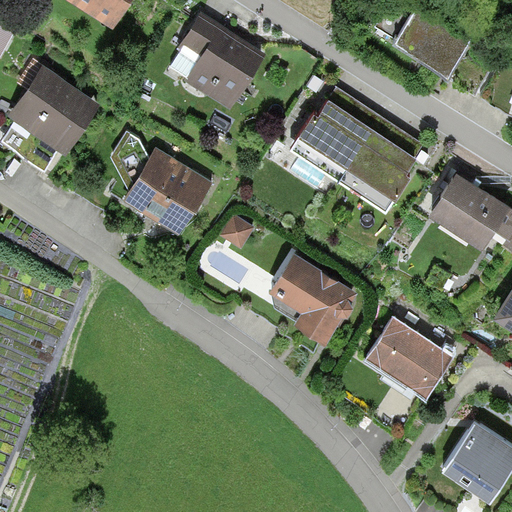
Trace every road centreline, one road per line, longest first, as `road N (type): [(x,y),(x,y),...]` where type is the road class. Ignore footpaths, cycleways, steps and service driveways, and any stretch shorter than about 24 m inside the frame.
road 1 (residential): [(385,511),(341,452),(249,364),(0,191)]
road 2 (residential): [(511,162),(256,0)]
road 3 (track): [(16,511),(108,262)]
